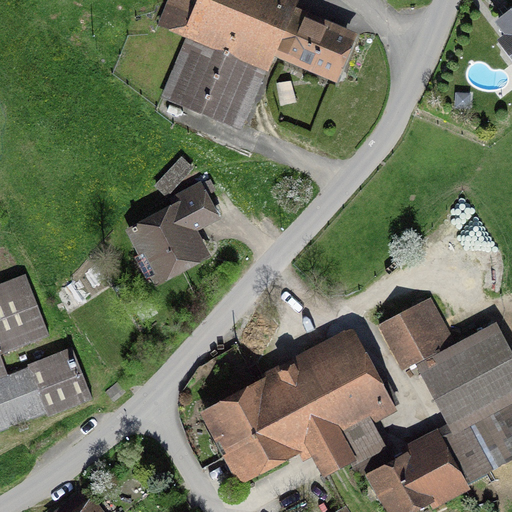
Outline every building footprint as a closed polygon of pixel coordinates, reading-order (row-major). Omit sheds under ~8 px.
[(198,0),(196,0),(169,0),(160,25),(189,37),(165,93),(240,125),(266,66),(255,61),(260,48),(274,54),(276,49),(332,73),(347,39),(291,15),(293,10),(268,0),(198,0)] [(511,12),(499,23),(511,40),(511,12)] [(140,192),(153,205),(192,170),(178,156),(140,192)] [(196,219),(188,204),(137,231),(135,228),(132,229),(144,252),(134,257),(146,280),(200,251),(186,224),(196,219)] [(0,432),(92,398),(72,348),(7,373),(0,355),(0,354),(49,335),(25,275),(0,285),(0,432)] [(454,423),(511,392),(511,360),(497,332),(457,353),(428,300),(386,322),(409,365),(420,359),(454,423)] [(378,403),(381,402),(352,346),(281,384),(279,380),(216,413),(246,471),(377,401),(378,403)] [(384,436),(372,413),(345,427),(358,450),(384,436)] [(351,462),(363,483),(378,474),(398,511),(462,478),(442,441),(388,469),(376,446),(351,462)] [(91,511),(84,503),(73,511),(71,511),(67,506),(58,511),(91,511)]
